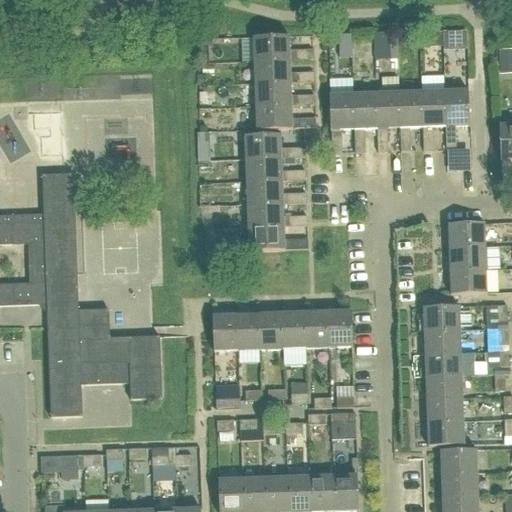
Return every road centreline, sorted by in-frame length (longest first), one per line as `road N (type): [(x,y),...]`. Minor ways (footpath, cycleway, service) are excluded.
road 1 (residential): [(391,511),(383,221),(401,210),(511,205)]
road 2 (residential): [(0,389),(14,388),(19,511)]
